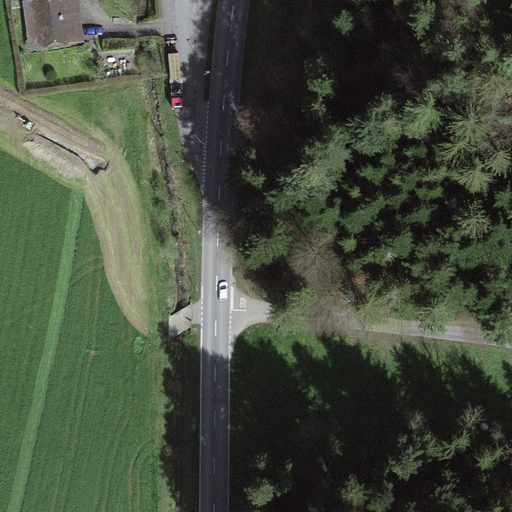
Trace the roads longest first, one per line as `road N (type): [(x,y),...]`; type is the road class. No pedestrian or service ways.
road 1 (unclassified): [(215,311),(511,343)]
road 2 (track): [(417,331),(384,446),(333,511)]
road 3 (secondary): [(215,311),(213,511)]
road 4 (residential): [(178,0),(191,125),(197,138),(220,149)]
road 5 (secondary): [(220,149),(215,311)]
road 6 (secondary): [(233,0),(220,149)]
